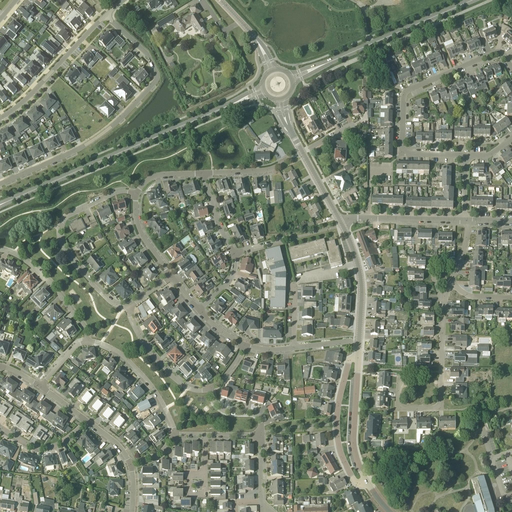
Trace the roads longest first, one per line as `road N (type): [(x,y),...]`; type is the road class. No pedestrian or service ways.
road 1 (residential): [(0,183),(83,149),(152,85),(146,55),(105,15)]
road 2 (secondary): [(0,205),(221,108)]
road 3 (residential): [(399,370),(401,408),(440,408),(450,282)]
road 4 (residential): [(128,308),(108,301),(58,236),(67,217),(119,191),(135,196)]
road 5 (residential): [(367,484),(357,484),(344,465),(336,434),(349,360),(357,358)]
road 6 (residential): [(105,15),(19,108),(0,118)]
road 7 (residential): [(174,434),(155,391),(131,363),(87,341)]
road 8 (residential): [(367,484),(352,444),(357,358)]
road 9 (residential): [(87,341),(46,279),(0,250)]
road 10 (residential): [(342,225),(349,218),(463,220)]
road 11 (residential): [(210,388),(178,384),(128,308)]
road 12 (residential): [(511,68),(494,53),(404,93)]
road 13 (residential): [(465,155),(403,151),(404,93)]
